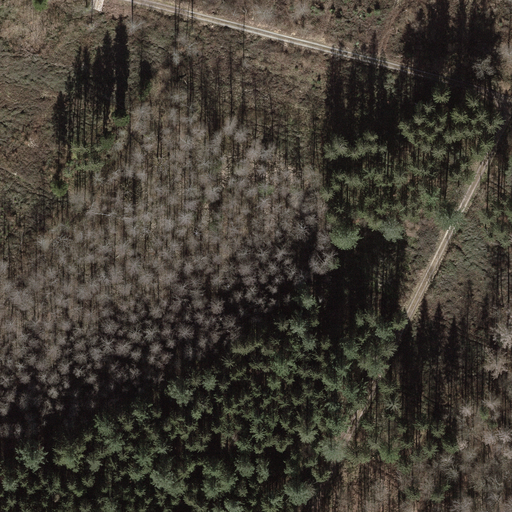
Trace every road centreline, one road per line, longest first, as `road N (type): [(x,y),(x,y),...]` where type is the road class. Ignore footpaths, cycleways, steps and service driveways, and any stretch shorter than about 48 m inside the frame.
road 1 (track): [(511,115),(311,511)]
road 2 (track): [(126,0),(511,99)]
